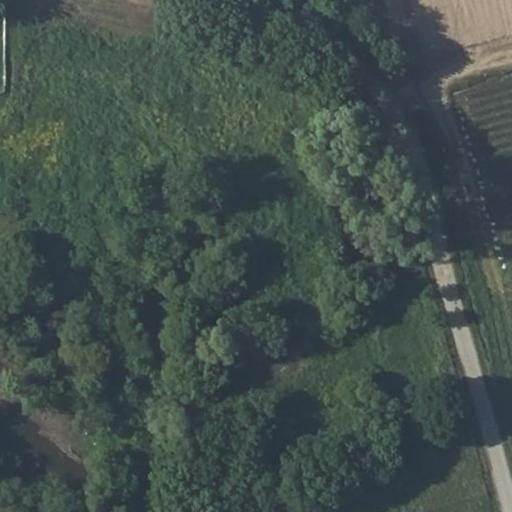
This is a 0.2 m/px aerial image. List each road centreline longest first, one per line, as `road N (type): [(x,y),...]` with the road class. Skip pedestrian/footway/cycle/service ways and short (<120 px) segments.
road 1 (track): [(225,0),(286,20),(326,45),(374,94),(396,132),(418,181),(510,511)]
road 2 (track): [(511,365),(454,126),(416,98),(374,94)]
road 3 (track): [(390,0),(422,77),(374,94)]
